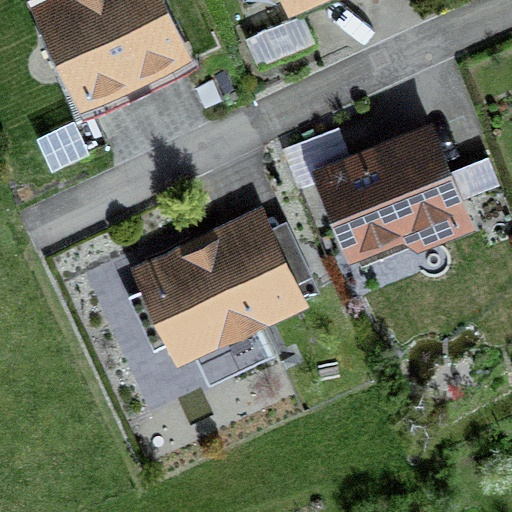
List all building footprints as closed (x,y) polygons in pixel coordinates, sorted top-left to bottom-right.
[(33,0),(29,2),(79,109),(193,56),(166,0),(33,0)] [(253,16),(257,6),(254,0),(231,0),(229,6),(233,16),(243,20),(253,16)] [(281,0),(287,13),(316,0),(281,0)] [(255,63),(314,38),(302,10),(243,36),(255,63)] [(203,106),(221,98),(212,78),(194,86),(203,106)] [(362,268),(474,225),(462,195),(498,181),(488,153),(451,167),(431,116),(347,148),(338,124),(280,147),(296,186),(315,178),(346,258),(357,254),(362,268)] [(35,135),(51,168),(89,150),(73,117),(35,135)] [(309,301),(263,202),(129,264),(139,286),(125,293),(151,347),(165,341),(175,363),(193,355),(207,385),(276,353),(262,322),(309,301)]
